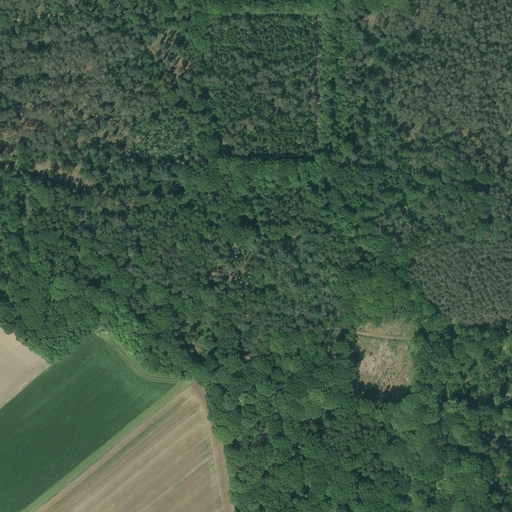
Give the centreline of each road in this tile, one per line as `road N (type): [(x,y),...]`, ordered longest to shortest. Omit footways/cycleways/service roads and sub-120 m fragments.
road 1 (unknown): [(82,244),(100,239),(261,319),(410,315),(511,332)]
road 2 (track): [(332,0),(329,197),(467,342)]
road 3 (track): [(505,348),(454,364),(281,511)]
road 4 (track): [(0,407),(142,280)]
road 5 (track): [(200,1),(323,0)]
